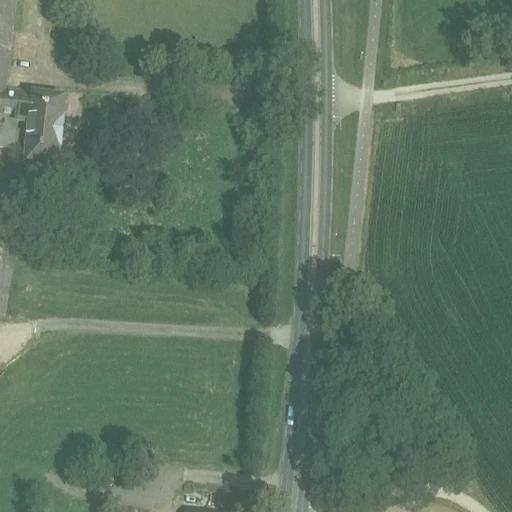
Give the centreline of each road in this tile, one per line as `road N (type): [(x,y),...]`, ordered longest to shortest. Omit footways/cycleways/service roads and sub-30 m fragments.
road 1 (primary): [(290,511),(309,250),(315,0)]
road 2 (track): [(316,102),(511,77)]
